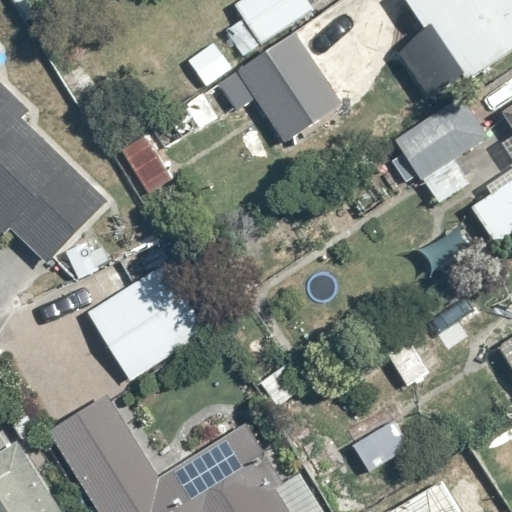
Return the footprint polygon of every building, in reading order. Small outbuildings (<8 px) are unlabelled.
[(315,8),(310,0),(242,0),(236,4),(245,18),(226,32),(243,57),(315,8)] [(511,53),(511,0),(405,0),(426,31),(401,47),(433,97),(471,73),(474,78),(511,53)] [(118,145),(149,194),(176,177),(164,157),(258,96),(286,140),(343,104),(296,31),(118,145)] [(0,241),(13,229),(46,264),(111,203),(0,83),(0,241)] [(394,140),(438,208),(474,185),(455,156),(486,135),(461,97),(394,140)] [(511,103),(504,108),(511,119),(511,133),(503,140),(511,153),(511,176),(472,204),(499,243),(511,234),(511,103)] [(224,320),(180,254),(89,314),(133,380),(224,320)] [(410,315),(371,342),(406,393),(445,365),(410,315)] [(511,337),(493,349),(511,380),(511,337)] [(160,478),(109,395),(50,431),(100,511),(328,511),(302,470),(277,485),(242,428),(160,478)] [(412,445),(394,415),(352,441),(371,471),(412,445)] [(8,451),(0,437),(0,511),(64,511),(21,443),(8,451)]
